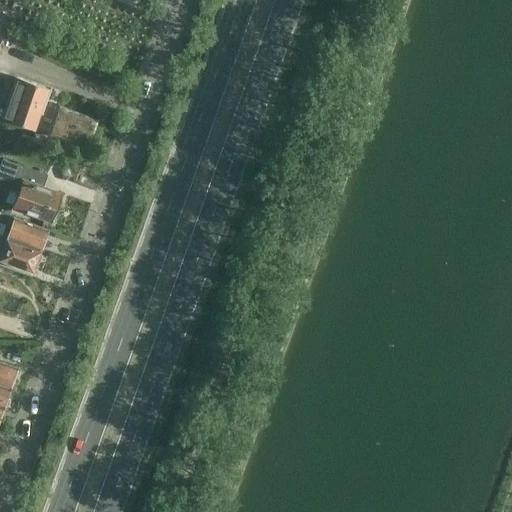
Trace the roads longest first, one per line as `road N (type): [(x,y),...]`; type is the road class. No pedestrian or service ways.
road 1 (primary): [(240,0),(58,511)]
road 2 (primary): [(105,511),(286,0)]
road 3 (residential): [(0,507),(176,0)]
